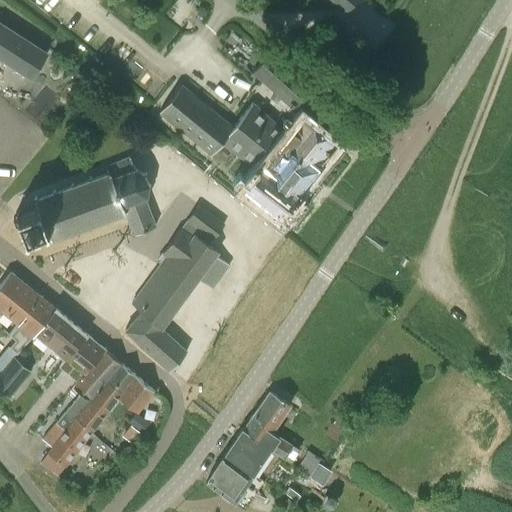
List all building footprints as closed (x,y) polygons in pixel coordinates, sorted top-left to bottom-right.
[(332,0),(344,10),(352,0),(332,0)] [(0,60),(31,79),(48,52),(0,21),(0,60)] [(268,52),(267,54),(251,72),(298,113),(299,112),(314,125),(330,107),(268,52)] [(80,93),(88,82),(77,73),(68,85),(80,93)] [(259,171),(245,188),(279,216),(307,182),(305,180),(334,144),(301,117),(288,134),(251,103),(232,127),(180,84),(159,111),(211,154),(221,141),(259,171)] [(43,145),(60,129),(45,113),(28,129),(43,145)] [(125,211),(131,225),(134,233),(155,225),(145,199),(148,198),(146,194),(148,186),(150,187),(151,184),(148,184),(145,176),(146,174),(145,171),(143,174),(135,168),(134,166),(132,166),(129,157),(106,166),(107,171),(105,172),(106,175),(93,180),(91,177),(88,178),(89,182),(75,187),(73,183),(70,184),(72,188),(56,193),(55,190),(52,191),(53,194),(38,200),(37,196),(34,197),(37,204),(35,204),(37,209),(21,215),(19,211),(16,212),(18,217),(13,218),(15,221),(19,220),(25,236),(21,238),(23,241),(27,240),(29,244),(32,243),(30,238),(46,231),(47,235),(49,234),(52,242),(54,241),(53,238),(69,232),(70,235),(73,234),(71,231),(87,225),(88,228),(91,227),(89,224),(104,218),(105,222),(108,221),(107,218),(125,211)] [(156,260),(159,263),(130,303),(141,311),(160,328),(198,277),(212,287),(228,265),(214,254),(217,251),(209,244),(224,223),(197,204),(181,228),(180,227),(156,260)] [(364,235),(360,241),(380,255),(385,248),(364,235)] [(0,284),(0,310),(16,324),(37,297),(8,274),(0,284)] [(37,297),(16,324),(7,334),(14,341),(0,357),(0,372),(18,350),(31,334),(51,308),(37,297)] [(102,349),(51,308),(31,334),(48,348),(64,360),(59,367),(76,381),(102,349)] [(160,328),(141,311),(123,330),(168,370),(186,351),(160,328)] [(73,385),(81,392),(56,421),(66,430),(74,419),(104,382),(119,362),(102,349),(76,381),(73,385)] [(18,350),(0,372),(0,389),(8,396),(28,372),(22,366),(28,358),(18,350)] [(121,395),(118,399),(136,413),(154,390),(119,362),(104,382),(121,395)] [(121,395),(104,382),(74,419),(91,432),(118,399),(121,395)] [(268,388),(205,481),(244,507),(261,481),(252,474),(270,447),(291,461),(297,449),(270,430),(289,402),(268,388)] [(141,417),(133,426),(142,433),(150,424),(141,417)] [(56,421),(42,439),(52,447),(40,462),(57,476),(91,432),(74,419),(66,430),(56,421)] [(130,425),(122,434),(131,442),(139,433),(130,425)] [(308,450),(297,468),(310,476),(321,459),(308,450)] [(72,480),(64,491),(75,499),(82,488),(72,480)] [(290,487),(286,493),(296,500),(300,494),(290,487)] [(298,511),(301,508),(287,498),(277,511),(298,511)] [(329,500),(327,503),(328,507),(331,509),(335,508),(337,504),(336,500),(332,498),(329,500)]
